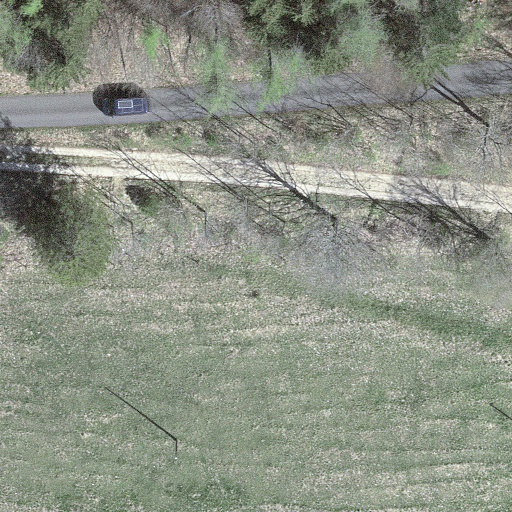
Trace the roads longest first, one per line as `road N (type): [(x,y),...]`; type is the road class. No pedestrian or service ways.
road 1 (track): [(0,161),(511,205)]
road 2 (unclassified): [(511,73),(0,111)]
